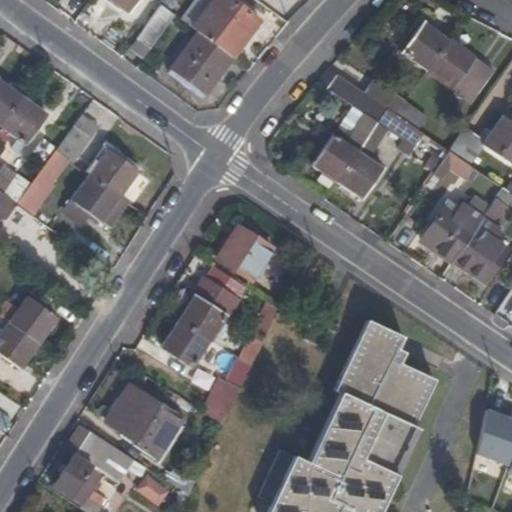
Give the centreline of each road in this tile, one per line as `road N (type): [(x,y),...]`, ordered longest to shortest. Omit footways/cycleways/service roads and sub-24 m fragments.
road 1 (residential): [(222,156),(0,498)]
road 2 (residential): [(222,156),(511,353)]
road 3 (residential): [(0,0),(222,156)]
road 4 (residential): [(222,156),(340,0)]
